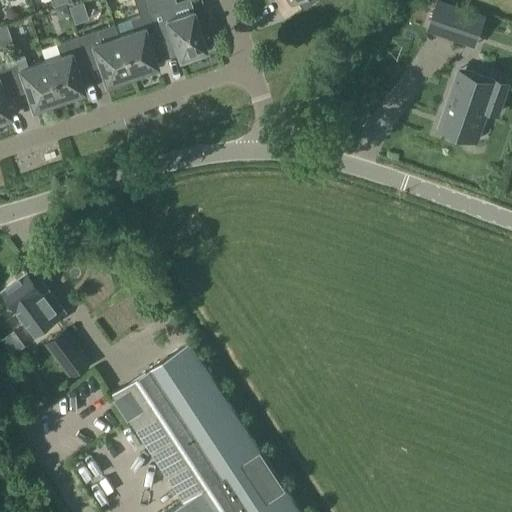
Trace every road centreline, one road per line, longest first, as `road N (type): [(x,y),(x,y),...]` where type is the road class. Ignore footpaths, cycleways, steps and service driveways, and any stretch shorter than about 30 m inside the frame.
road 1 (unclassified): [(264,150),(177,158),(0,215)]
road 2 (residential): [(0,149),(249,71)]
road 3 (unclassified): [(511,221),(346,163),(264,150)]
road 4 (unknown): [(0,371),(90,511)]
